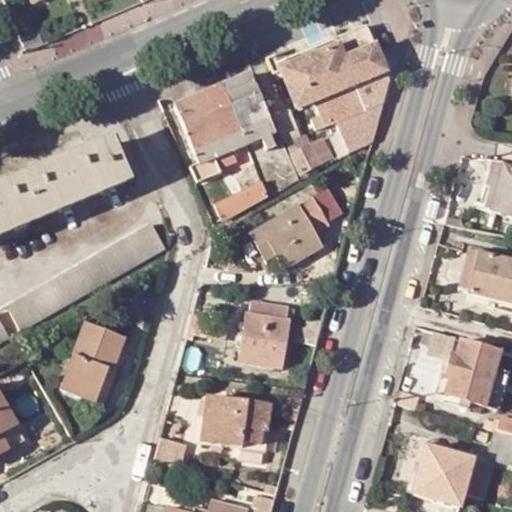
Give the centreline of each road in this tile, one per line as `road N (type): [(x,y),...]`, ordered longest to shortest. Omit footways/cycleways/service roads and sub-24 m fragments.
road 1 (secondary): [(443,4),(304,511)]
road 2 (secondary): [(334,511),(479,9)]
road 3 (residential): [(139,430),(190,252)]
road 4 (residential): [(187,217),(118,50)]
road 5 (residential): [(139,430),(0,508)]
road 6 (secondary): [(242,0),(118,50)]
